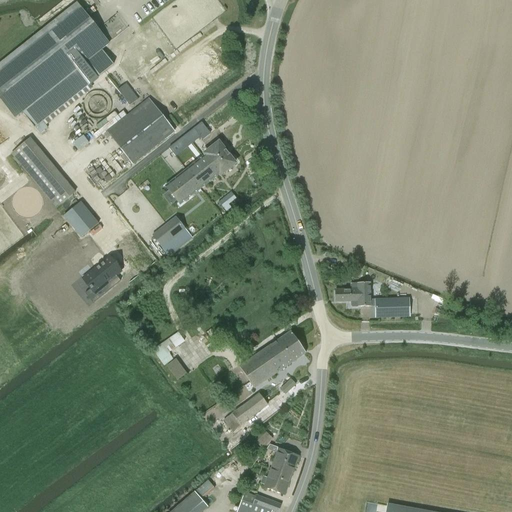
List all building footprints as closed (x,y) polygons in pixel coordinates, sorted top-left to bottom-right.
[(77,3),(0,63),(0,100),(14,118),(22,112),(34,127),(113,66),(101,50),(109,44),(77,3)] [(130,106),(138,100),(125,84),(118,90),(130,106)] [(133,165),(137,161),(174,132),(149,99),(107,132),(133,165)] [(79,137),(91,126),(87,122),(75,133),(79,137)] [(210,134),(201,123),(186,135),(192,144),(200,137),(202,140),(210,134)] [(55,207),(74,191),(29,137),(10,153),(55,207)] [(220,175),(235,164),(218,143),(204,154),(205,156),(165,187),(180,205),(220,174),(220,175)] [(223,199),(219,202),(223,208),(228,205),(223,199)] [(100,224),(82,201),(63,216),(82,239),(100,224)] [(148,211),(129,224),(138,236),(157,223),(148,211)] [(166,234),(157,241),(162,247),(169,256),(178,249),(191,238),(184,230),(175,218),(161,229),(166,234)] [(70,234),(58,243),(68,257),(59,264),(64,270),(85,254),(70,234)] [(53,254),(47,256),(52,267),(59,263),(56,256),(59,255),(58,251),(53,254)] [(118,273),(107,260),(81,281),(89,291),(82,296),(90,305),(118,283),(113,277),(118,273)] [(351,290),(335,290),(336,302),(351,301),(351,307),(376,307),(375,300),(370,300),(370,283),(365,283),(350,284),(351,290)] [(408,299),(375,300),(376,307),(376,318),(409,317),(408,299)] [(272,358),(297,342),(290,332),(239,367),(249,382),(271,368),(268,364),(274,361),(272,358)] [(178,333),(153,350),(160,360),(161,360),(164,365),(165,365),(172,360),(168,353),(184,342),(178,333)] [(271,368),(249,382),(254,388),(306,354),(297,342),(272,358),(274,361),(268,364),(271,368)] [(177,380),(186,374),(175,360),(167,366),(177,380)] [(285,394),(295,385),(290,380),(281,389),(285,394)] [(232,432),(267,405),(258,394),(224,420),(232,432)] [(266,432),(256,442),(262,449),(272,439),(266,432)] [(291,476),(299,457),(278,449),(271,469),(291,476)] [(284,495),(291,476),(271,469),(264,488),(284,495)] [(207,481),(196,491),(203,499),(214,489),(207,481)] [(198,511),(205,506),(191,492),(170,511),(198,511)] [(245,493),(237,511),(271,511),(272,511),(277,511),(280,505),(256,496),(255,497),(245,493)]
